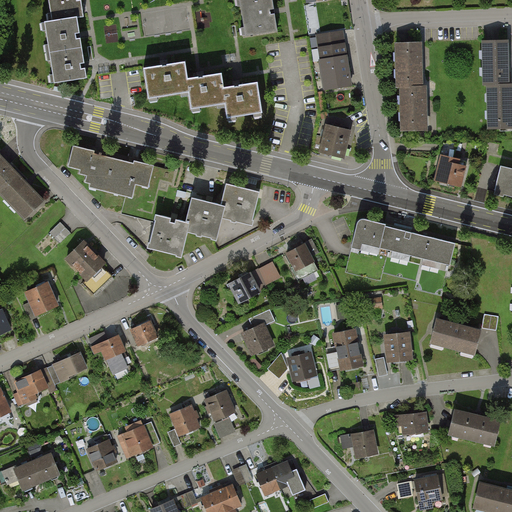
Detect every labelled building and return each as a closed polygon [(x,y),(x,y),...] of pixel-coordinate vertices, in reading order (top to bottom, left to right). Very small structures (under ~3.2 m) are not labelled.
[(45,21),(54,82),(86,78),(84,66),(80,36),(77,17),(83,17),(80,0),(48,0),(52,20),(45,21)] [(240,0),(246,36),(276,32),(274,12),(271,0),(240,0)] [(507,41),(485,41),(486,85),(490,85),(491,128),(511,127),(511,124),(511,107),(511,84),(508,84),(507,66),(507,41)] [(344,43),(319,47),(325,89),(351,85),(344,43)] [(420,43),(398,43),(399,87),(403,87),(404,131),(425,130),(424,109),(424,86),(421,86),(420,66),(420,43)] [(145,68),(149,99),(189,93),(191,110),(227,104),(229,118),(262,113),(257,83),(237,86),(224,88),(222,74),(200,77),(187,80),(184,62),(165,65),(145,68)] [(350,131),(325,124),(317,151),(343,158),(350,131)] [(95,151),(74,146),(70,163),(82,166),(80,173),(87,175),(86,180),(99,183),(97,189),(103,190),(111,157),(94,153),(95,151)] [(462,160),(440,154),(433,180),(462,188),(468,167),(460,165),(462,160)] [(5,161),(0,155),(0,191),(6,198),(7,196),(20,209),(18,211),(25,218),(43,200),(30,187),(5,161)] [(150,188),(155,166),(135,161),(134,163),(111,157),(103,190),(133,198),(137,185),(150,188)] [(511,166),(498,164),(491,195),(511,199),(511,166)] [(246,183),(256,186),(258,179),(248,177),(246,183)] [(221,205),(225,206),(222,217),(251,225),(260,192),(240,187),(226,184),(221,205)] [(186,222),(190,222),(188,231),(217,239),(222,217),(225,206),(221,205),(192,197),(186,222)] [(186,222),(157,214),(149,247),(182,255),(188,231),(190,222),(186,222)] [(362,243),(451,265),(456,244),(386,227),(387,224),(362,218),(358,220),(351,247),(361,250),(362,243)] [(71,233),(60,222),(49,233),(59,244),(71,233)] [(83,239),(63,258),(84,280),(81,283),(92,294),(112,275),(101,263),(104,261),(83,239)] [(311,239),(284,253),(299,281),(318,271),(312,260),(320,256),(311,239)] [(281,278),(273,262),(255,270),(263,287),(281,278)] [(249,272),(226,283),(236,303),(259,292),(249,272)] [(305,286),(318,281),(316,275),(303,280),(305,286)] [(31,302),(23,305),(30,320),(38,316),(37,313),(57,304),(48,283),(27,292),(31,302)] [(0,308),(0,333),(10,330),(0,308)] [(481,328),(434,317),(427,346),(474,357),(481,328)] [(149,320),(128,329),(135,346),(156,337),(149,320)] [(263,322),(239,333),(250,355),(273,344),(263,322)] [(355,328),(331,333),(339,373),(364,368),(355,328)] [(410,332),(383,334),(385,363),(413,360),(410,332)] [(118,335),(90,347),(93,353),(101,350),(105,359),(125,351),(118,335)] [(79,353),(52,364),(55,371),(62,368),(66,377),(86,369),(79,353)] [(310,353),(286,358),(291,382),(315,376),(310,353)] [(41,370),(13,382),(23,406),(37,400),(33,393),(48,386),(41,370)] [(0,388),(0,416),(10,412),(0,388)] [(226,390),(203,400),(213,422),(236,412),(226,390)] [(191,405),(168,415),(178,437),(201,427),(191,405)] [(498,420),(452,410),(446,436),(492,446),(498,420)] [(425,414),(394,417),(397,437),(428,434),(425,414)] [(151,422),(121,435),(131,458),(161,445),(151,422)] [(372,431),(350,436),(355,461),(377,456),(372,431)] [(108,438),(83,449),(94,473),(118,461),(108,438)] [(49,454),(30,461),(40,485),(59,477),(49,454)] [(30,461),(12,469),(22,493),(40,485),(30,461)] [(265,471),(257,474),(266,495),(288,486),(293,497),(307,491),(297,469),(293,471),(288,461),(280,464),(265,471)] [(439,476),(396,485),(399,499),(417,496),(420,511),(434,508),(433,502),(444,500),(439,476)] [(511,511),(511,490),(481,483),(474,511),(479,511),(511,511)] [(213,494),(202,498),(207,511),(223,511),(240,505),(232,485),(226,488),(213,494)] [(181,494),(186,508),(199,503),(194,490),(181,494)] [(326,494),(310,501),(314,510),(330,503),(326,494)] [(167,503),(153,509),(154,511),(177,511),(172,500),(167,503)]
